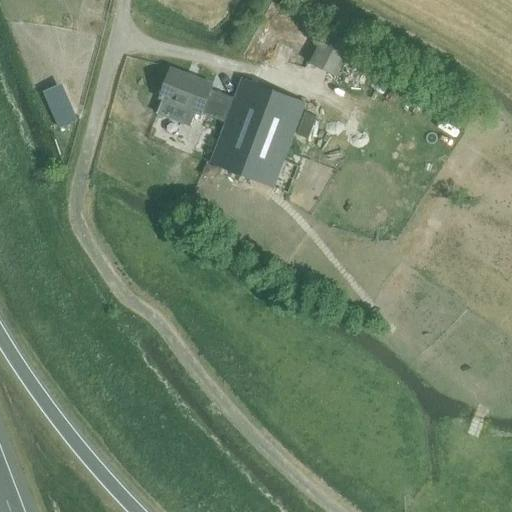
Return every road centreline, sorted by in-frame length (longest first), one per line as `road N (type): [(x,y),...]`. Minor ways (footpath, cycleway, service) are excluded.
road 1 (unclassified): [(338,511),(240,421),(156,319),(118,287),(81,233),(75,202),(123,0)]
road 2 (motorway): [(136,511),(72,440),(0,337)]
